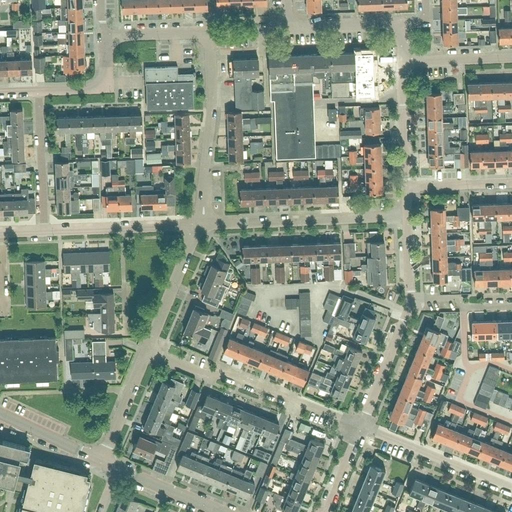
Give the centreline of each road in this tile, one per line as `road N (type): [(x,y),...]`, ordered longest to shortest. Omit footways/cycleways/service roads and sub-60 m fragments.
road 1 (residential): [(361,427),(147,349)]
road 2 (residential): [(198,224),(413,215)]
road 3 (residential): [(198,224),(216,29)]
road 4 (residential): [(511,487),(361,427)]
road 5 (residential): [(44,229),(198,224)]
road 6 (residential): [(44,229),(36,90)]
road 7 (residential): [(147,349),(198,224)]
road 8 (residential): [(361,427),(412,304)]
road 9 (residential): [(413,188),(410,61)]
road 10 (residential): [(96,460),(147,349)]
road 11 (residential): [(288,28),(410,23)]
road 12 (residential): [(36,90),(104,84),(102,32)]
